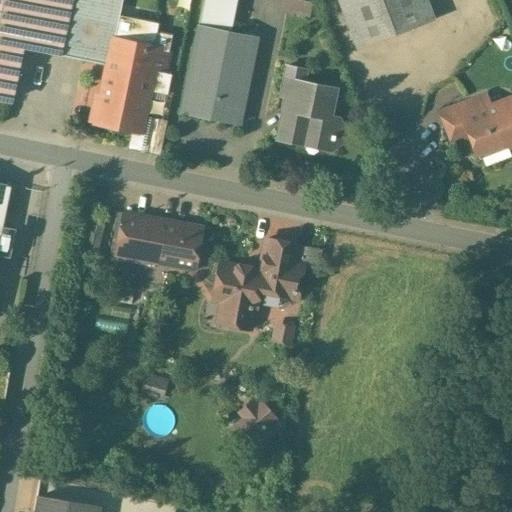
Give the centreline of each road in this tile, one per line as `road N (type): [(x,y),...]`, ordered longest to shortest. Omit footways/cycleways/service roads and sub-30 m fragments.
road 1 (residential): [(63,151),(511,255)]
road 2 (unclassified): [(0,489),(63,151)]
